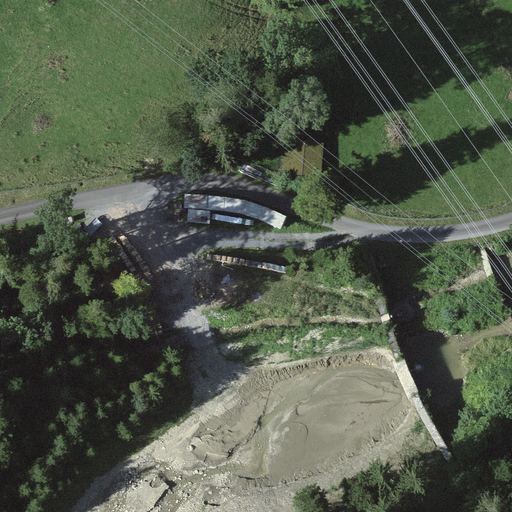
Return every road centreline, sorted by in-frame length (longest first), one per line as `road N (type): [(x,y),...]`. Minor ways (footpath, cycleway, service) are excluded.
road 1 (track): [(511,221),(457,236),(385,235),(239,185),(167,183),(0,217)]
road 2 (track): [(122,192),(153,227),(197,236),(385,235)]
